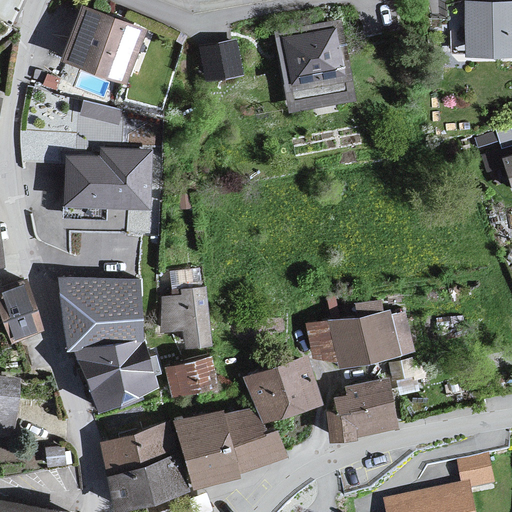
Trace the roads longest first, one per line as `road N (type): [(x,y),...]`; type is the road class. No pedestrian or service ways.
road 1 (residential): [(511,405),(310,471),(270,511)]
road 2 (residential): [(95,511),(96,487),(34,255)]
road 3 (residential): [(34,255),(8,159),(39,0)]
road 4 (residential): [(145,0),(182,19),(205,20),(348,0)]
